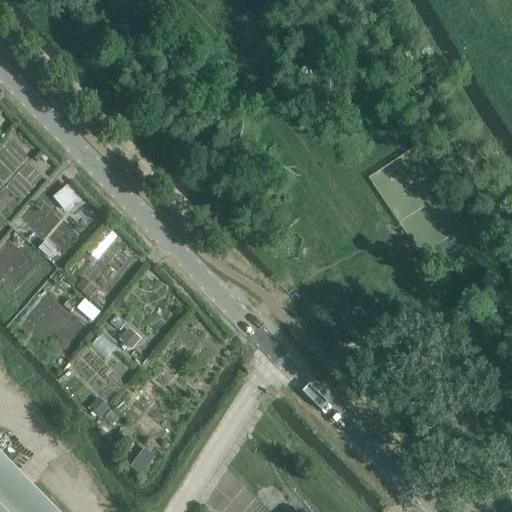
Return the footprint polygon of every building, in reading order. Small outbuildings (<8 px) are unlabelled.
[(16,140),(0,154),(0,176),(2,179),(29,154),(16,140)] [(100,259),(116,233),(105,226),(89,252),(100,259)] [(92,321),(102,311),(88,297),(77,308),(92,321)] [(121,339),(135,349),(144,337),(130,327),(121,339)] [(112,356),(115,341),(97,337),(94,352),(112,356)] [(0,511),(54,511),(0,456),(0,511)]
